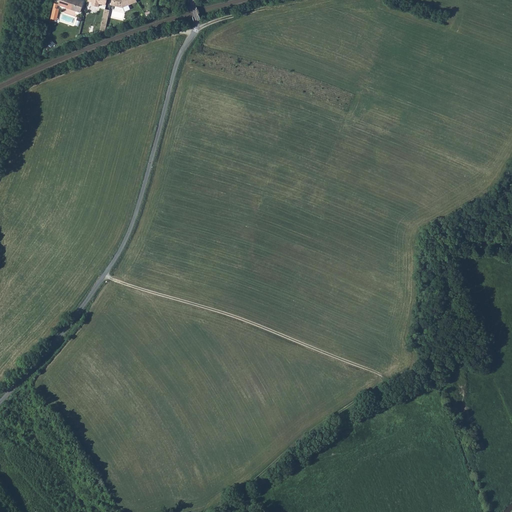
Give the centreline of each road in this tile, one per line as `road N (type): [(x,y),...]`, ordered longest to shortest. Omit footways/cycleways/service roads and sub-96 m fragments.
road 1 (unclassified): [(192,0),(198,26),(177,62),(128,236),(57,339),(0,402)]
road 2 (track): [(104,275),(228,315),(382,381)]
road 3 (track): [(207,511),(382,381)]
road 4 (track): [(197,29),(0,100)]
